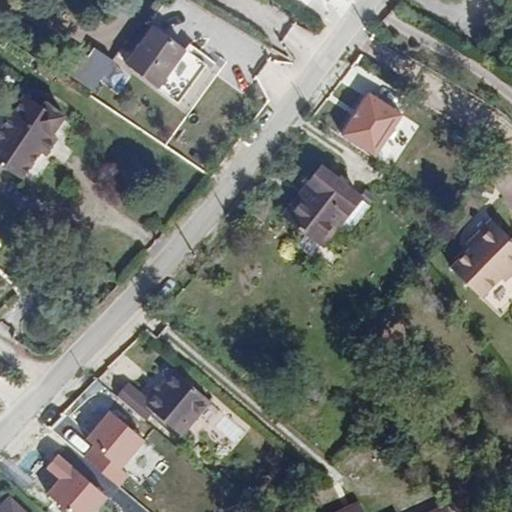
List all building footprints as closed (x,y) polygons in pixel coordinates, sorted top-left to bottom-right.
[(151,26),(125,69),(191,108),(217,65),(151,26)] [(100,89),(110,56),(85,48),(75,81),(100,89)] [(341,135),(378,159),(407,115),(370,91),(341,135)] [(65,113),(46,100),(43,104),(24,92),(0,127),(0,162),(21,177),(40,149),(46,152),(58,134),(53,131),(65,113)] [(290,216),(303,227),(325,244),(362,196),(322,164),(308,182),(313,186),(290,216)] [(373,204),(362,196),(325,244),(303,227),(294,237),(333,267),(341,256),(335,252),(373,204)] [(476,235),(480,239),(475,244),(455,264),(502,312),(511,302),(511,231),(497,215),(476,235)] [(475,244),(480,239),(476,235),(471,240),(475,244)] [(183,438),(212,403),(177,373),(148,410),(183,438)] [(457,419),(467,412),(456,394),(446,400),(457,419)] [(129,511),(133,511),(158,490),(133,464),(108,488),(129,511)] [(322,511),(327,511),(335,507),(323,487),(312,494),(322,511)] [(0,511),(25,511),(9,498),(0,508),(0,511)]
